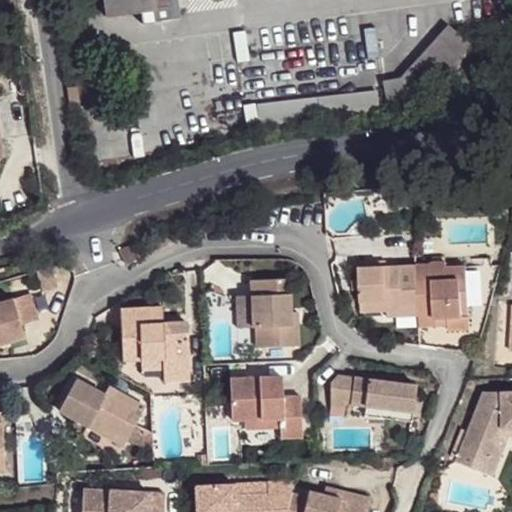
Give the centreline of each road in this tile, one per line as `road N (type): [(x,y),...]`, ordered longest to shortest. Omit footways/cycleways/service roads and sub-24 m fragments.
road 1 (unclassified): [(511,137),(300,151),(73,221)]
road 2 (residential): [(42,0),(73,221)]
